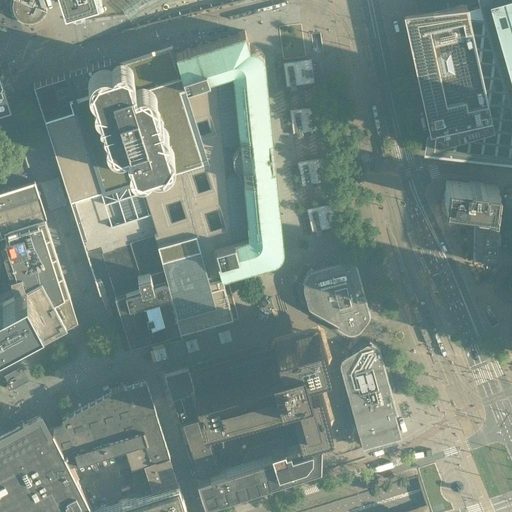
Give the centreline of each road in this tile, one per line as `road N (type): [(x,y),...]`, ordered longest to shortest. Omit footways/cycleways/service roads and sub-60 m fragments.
road 1 (secondary): [(501,429),(261,511)]
road 2 (secondary): [(511,453),(320,511)]
road 3 (tertiary): [(476,342),(407,172)]
road 4 (tertiary): [(407,172),(368,0)]
road 5 (secondary): [(380,511),(511,471)]
